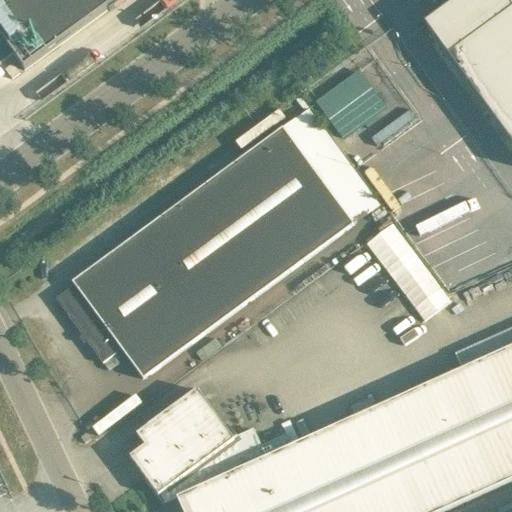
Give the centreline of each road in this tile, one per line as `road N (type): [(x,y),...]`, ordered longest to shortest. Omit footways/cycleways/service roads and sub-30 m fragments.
road 1 (unclassified): [(0,181),(241,0)]
road 2 (unclassified): [(75,511),(0,352)]
